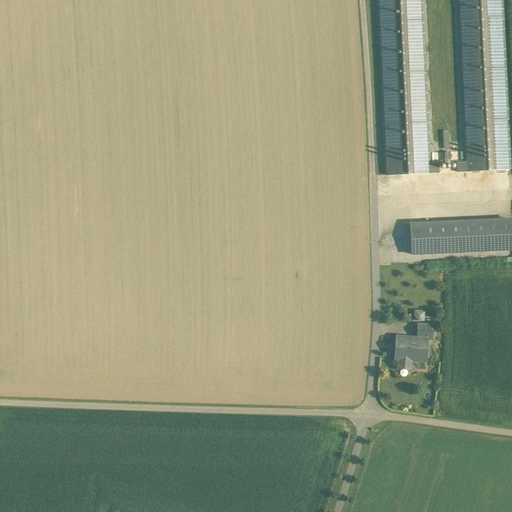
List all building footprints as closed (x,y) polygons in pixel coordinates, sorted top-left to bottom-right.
[(421,0),(378,0),(386,176),(429,174),(421,0)] [(500,0),(458,0),(466,173),(509,171),(500,0)] [(454,151),(449,151),(448,130),(442,130),(444,162),(454,162),(454,151)] [(510,220),(410,224),(410,257),(511,252),(510,220)] [(424,321),(424,309),(415,309),(415,320),(424,321)] [(428,339),(395,336),(393,362),(426,365),(428,339)]
